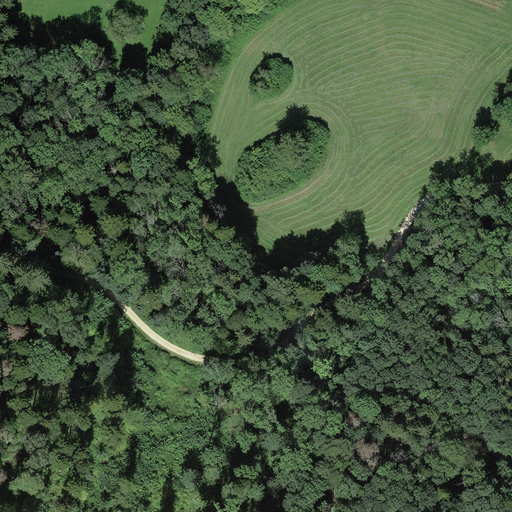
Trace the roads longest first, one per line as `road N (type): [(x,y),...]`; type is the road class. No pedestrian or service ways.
road 1 (track): [(0,255),(76,279),(193,357),(220,364),(265,358),(326,304),(378,274)]
road 2 (track): [(378,274),(332,406),(327,511)]
road 3 (track): [(511,461),(435,417),(412,392),(378,274)]
road 4 (track): [(511,181),(436,193),(418,205),(378,274)]
